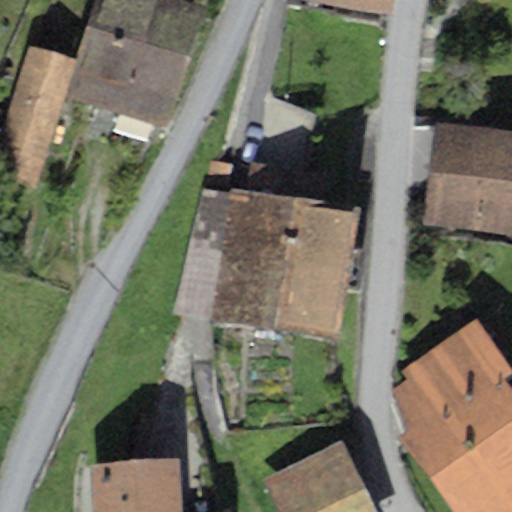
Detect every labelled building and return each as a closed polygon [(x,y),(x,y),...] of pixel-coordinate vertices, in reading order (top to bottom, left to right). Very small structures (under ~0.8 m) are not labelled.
[(169,127),(206,6),(185,0),(95,0),(77,59),(28,44),(0,138),(0,176),(36,188),(63,96),(169,127)] [(327,0),(393,12),(395,0),(327,0)] [(511,129),(436,122),(425,223),(511,232),(511,129)] [(248,201),(236,199),(220,310),(329,326),(346,212),(319,208),(324,177),(253,166),(248,201)] [(406,436),(501,372),(509,366),(476,318),(399,370),(406,379),(389,390),(406,436)] [(511,511),(511,388),(501,372),(406,436),(402,439),(451,511),(511,511)] [(368,511),(340,452),(271,485),(283,511),(368,511)] [(181,511),(179,459),(89,464),(91,511),(181,511)]
